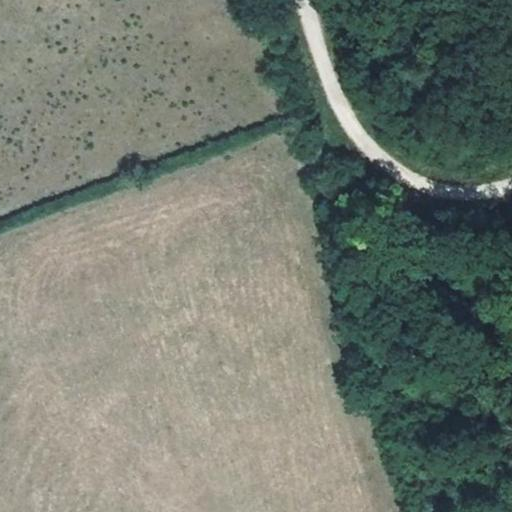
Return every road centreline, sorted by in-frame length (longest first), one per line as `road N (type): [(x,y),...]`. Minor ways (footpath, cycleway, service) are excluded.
road 1 (track): [(369,148),(388,369),(511,336)]
road 2 (unclassified): [(303,0),(326,70),(369,148),(442,187),(511,184)]
